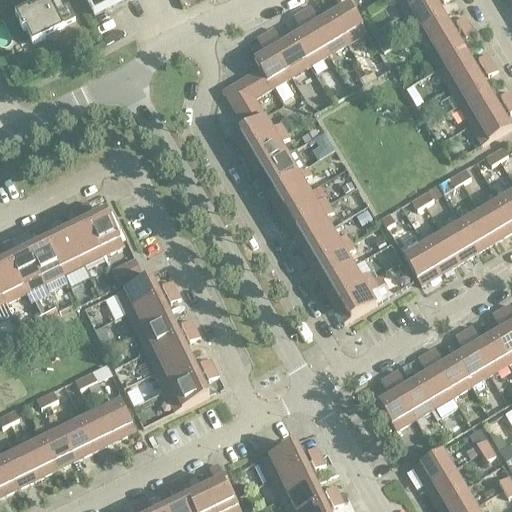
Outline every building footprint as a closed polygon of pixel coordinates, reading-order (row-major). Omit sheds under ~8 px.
[(75,22),(68,7),(64,9),(59,0),(54,0),(31,12),(30,9),(15,17),(23,32),(25,31),(32,46),(46,40),(47,43),(50,45),(54,45),(57,44),(60,40),(60,37),(58,33),(64,31),(63,28),(75,22)] [(84,0),(90,11),(94,18),(130,0),(84,0)] [(433,0),(393,0),(404,18),(433,0)] [(444,19),(433,0),(404,18),(415,36),(444,19)] [(367,36),(349,6),(330,18),(347,48),(367,36)] [(316,19),(310,9),(302,14),(308,24),(316,19)] [(308,24),(302,14),(293,19),(299,29),(308,24)] [(347,48),(330,18),(311,29),(328,59),(347,48)] [(455,37),(444,19),(415,36),(426,55),(455,37)] [(471,28),(466,20),(456,26),(461,34),(471,28)] [(476,37),(471,28),(461,34),(466,43),(476,37)] [(328,59),(311,29),(292,40),(310,70),(328,59)] [(279,41),(273,31),(265,36),(271,46),(279,41)] [(271,46),(265,36),(256,41),(262,51),(271,46)] [(466,56),(455,37),(426,55),(437,73),(466,56)] [(310,70),(292,40),(274,51),(291,81),(310,70)] [(389,40),(379,46),(384,54),(394,48),(389,40)] [(291,81),(274,51),(254,63),(260,72),(272,92),(291,81)] [(477,75),(466,56),(437,73),(448,92),(477,75)] [(493,65),(488,57),(478,63),(483,71),(493,65)] [(498,74),(493,65),(483,71),(488,80),(498,74)] [(272,92),(260,72),(223,94),(245,131),(265,120),(255,102),(272,92)] [(488,93),(477,75),(448,92),(459,111),(488,93)] [(499,112),(488,93),(459,111),(470,129),(499,112)] [(511,104),(511,97),(510,94),(500,100),(505,109),(511,104)] [(511,132),(499,112),(470,129),(482,149),(511,132)] [(272,131),(265,120),(245,131),(232,139),(244,158),(285,134),(280,126),(272,131)] [(290,120),(281,126),(285,132),(294,127),(290,120)] [(289,141),(285,134),(244,158),(255,177),(287,158),(281,146),(289,141)] [(508,161),(502,151),(494,156),(500,166),(508,161)] [(500,166),(494,156),(485,161),(491,171),(500,166)] [(294,169),(287,158),(255,177),(266,195),(307,171),(302,164),(294,169)] [(311,179),(307,171),(266,195),(277,214),(309,195),(303,184),(311,179)] [(471,183),(465,173),(457,178),(463,188),(471,183)] [(463,188),(457,178),(448,182),(454,193),(463,188)] [(351,186),(343,191),(346,196),(354,191),(351,186)] [(316,206),(309,195),(277,214),(288,233),(329,208),(324,201),(316,206)] [(434,205),(428,195),(419,200),(425,210),(434,205)] [(511,195),(497,204),(511,228),(511,195)] [(425,210),(419,200),(411,205),(417,215),(425,210)] [(511,235),(511,228),(497,204),(479,215),(496,245),(511,235)] [(92,215),(87,205),(79,209),(84,219),(92,215)] [(333,216),(329,208),(288,233),(299,251),(331,232),(325,221),(333,216)] [(84,219),(79,209),(70,213),(75,224),(84,219)] [(366,214),(357,219),(361,227),(371,222),(366,214)] [(107,215),(87,225),(103,259),(124,249),(107,215)] [(496,245),(479,215),(460,226),(478,256),(496,245)] [(396,227),(390,217),(381,222),(387,232),(396,227)] [(53,234),(48,224),(40,228),(45,238),(53,234)] [(103,259),(87,225),(67,235),(84,269),(103,259)] [(478,256),(460,226),(442,237),(459,267),(478,256)] [(45,238),(40,228),(31,232),(36,243),(45,238)] [(338,243),(331,232),(299,251),(310,270),(351,245),(346,238),(338,243)] [(84,269),(67,235),(48,244),(64,278),(84,269)] [(459,267),(442,237),(423,248),(441,278),(459,267)] [(380,238),(374,242),(379,250),(385,247),(380,238)] [(15,253),(10,243),(1,247),(6,257),(15,253)] [(64,278),(48,244),(28,254),(45,288),(64,278)] [(355,253),(351,245),(310,270),(321,288),(353,269),(347,258),(355,253)] [(441,278),(423,248),(404,260),(421,289),(441,278)] [(45,288),(28,254),(9,263),(26,297),(45,288)] [(26,297),(9,263),(0,267),(0,294),(6,307),(26,297)] [(142,278),(135,264),(111,276),(118,290),(142,278)] [(360,280),(353,269),(321,288),(332,307),(373,283),(369,275),(360,280)] [(161,301),(151,280),(117,297),(127,318),(161,301)] [(377,290),(373,283),(332,307),(344,327),(376,307),(369,295),(377,290)] [(177,293),(172,284),(162,290),(166,298),(177,293)] [(181,302),(177,293),(166,298),(171,307),(181,302)] [(170,320),(161,301),(127,318),(136,337),(170,320)] [(39,304),(31,308),(41,329),(49,325),(39,304)] [(511,318),(511,313),(508,307),(500,312),(506,322),(511,318)] [(506,322),(500,312),(492,317),(498,327),(506,322)] [(180,340),(170,320),(136,337),(146,357),(180,340)] [(196,332),(192,323),(181,328),(185,337),(196,332)] [(511,365),(511,331),(509,328),(491,339),(508,368),(511,365)] [(477,339),(471,329),(463,334),(469,344),(477,339)] [(200,341),(196,332),(185,337),(190,346),(200,341)] [(469,344),(463,334),(455,339),(461,349),(469,344)] [(508,368),(491,339),(472,350),(490,379),(508,368)] [(109,340),(100,344),(105,353),(113,349),(109,340)] [(189,359),(180,340),(146,357),(155,376),(189,359)] [(490,379),(472,350),(454,361),(471,390),(490,379)] [(440,361),(434,351),(426,356),(432,366),(440,361)] [(432,366),(426,356),(418,361),(424,371),(432,366)] [(199,379),(189,359),(155,376),(165,395),(199,379)] [(471,390),(454,361),(435,372),(453,401),(471,390)] [(215,371),(211,362),(200,367),(204,376),(215,371)] [(219,379),(215,371),(204,376),(209,384),(219,379)] [(453,401),(435,372),(417,383),(434,412),(453,401)] [(403,383),(397,373),(389,378),(395,388),(403,383)] [(97,386),(92,376),(83,380),(88,391),(97,386)] [(395,388),(389,378),(381,383),(387,393),(395,388)] [(209,399),(199,379),(165,395),(175,416),(209,399)] [(88,391),(83,380),(75,384),(80,395),(88,391)] [(434,412),(417,383),(398,394),(415,423),(434,412)] [(97,386),(88,391),(91,397),(100,393),(97,386)] [(139,390),(128,395),(135,409),(146,404),(139,390)] [(415,423),(398,394),(378,405),(396,435),(415,423)] [(58,405),(53,395),(44,399),(50,409),(58,405)] [(50,409),(44,399),(36,403),(41,414),(50,409)] [(120,404),(100,414),(115,445),(135,435),(120,404)] [(19,424),(14,414),(5,418),(11,428),(19,424)] [(115,445),(100,414),(81,424),(95,454),(115,445)] [(11,428),(5,418),(0,420),(0,428),(2,433),(11,428)] [(95,454),(81,424),(61,433),(76,464),(95,454)] [(480,432),(470,438),(477,449),(487,443),(480,432)] [(76,464),(61,433),(42,443),(57,473),(76,464)] [(500,439),(492,444),(498,454),(506,449),(500,439)] [(57,473),(42,443),(22,452),(37,483),(57,473)] [(492,451),(487,443),(477,449),(481,457),(492,451)] [(305,467),(295,447),(261,463),(271,484),(305,467)] [(511,450),(511,448),(499,455),(505,465),(511,460),(511,450)] [(477,449),(466,455),(471,463),(481,457),(477,449)] [(307,456),(311,464),(321,459),(317,450),(307,456)] [(496,460),(492,451),(481,457),(486,466),(496,460)] [(37,483),(22,452),(3,462),(18,492),(37,483)] [(454,473),(442,454),(413,471),(424,491),(454,473)] [(326,468),(321,459),(311,464),(315,473),(326,468)] [(0,500),(18,492),(3,462),(0,462),(0,500)] [(217,467),(209,471),(214,482),(222,477),(217,467)] [(315,487),(305,467),(271,484),(281,503),(315,487)] [(465,492),(454,473),(424,491),(435,509),(465,492)] [(511,489),(511,485),(509,480),(499,486),(503,494),(511,489)] [(191,493),(186,482),(177,487),(182,497),(191,493)] [(239,511),(225,483),(205,493),(213,511),(239,511)] [(182,497),(177,487),(169,491),(174,501),(182,497)] [(312,511),(324,506),(315,487),(281,503),(284,511),(312,511)] [(325,495),(330,503),(340,498),(336,489),(325,495)] [(511,500),(511,489),(503,494),(508,503),(511,500)] [(473,511),(476,511),(465,492),(435,509),(437,511),(473,511)] [(213,511),(205,493),(185,503),(189,511),(213,511)] [(344,507),(340,498),(330,503),(334,511),(344,507)] [(151,511),(152,511),(147,501),(138,506),(141,511),(151,511)] [(189,511),(185,503),(166,511),(189,511)]
